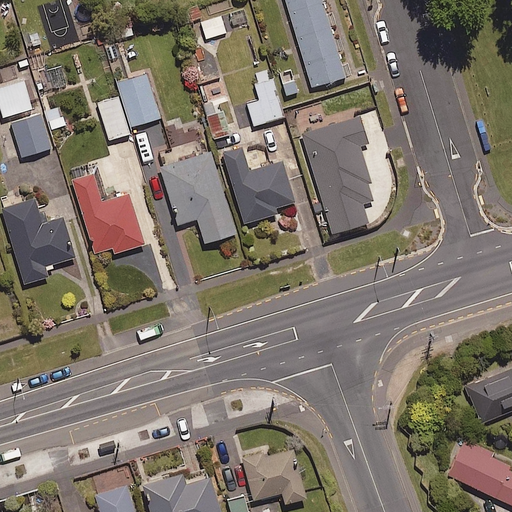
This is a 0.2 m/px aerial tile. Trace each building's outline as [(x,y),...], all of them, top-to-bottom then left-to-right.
[(286,0),(313,88),(346,79),(322,0),(286,0)] [(207,40),(227,33),(221,16),(201,24),(207,40)] [(133,128),(162,118),(147,75),(118,85),(133,128)] [(0,104),(5,119),(33,110),(23,80),(0,87),(0,104)] [(255,127),(283,119),(273,80),(256,84),(261,101),(249,104),(255,127)] [(110,141),(129,135),(119,98),(99,103),(110,141)] [(23,158),(55,149),(45,115),(14,124),(23,158)] [(215,141),(230,136),(224,115),(209,119),(215,141)] [(360,151),(370,148),(361,118),(304,135),(334,235),(369,225),(363,206),(375,202),(360,151)] [(283,164),(250,174),(243,150),(226,155),(247,225),(297,210),(283,164)] [(207,245),(238,235),(212,154),(163,169),(181,225),(199,220),(207,245)] [(129,196),(104,204),(95,176),(74,182),(97,254),(114,248),(116,255),(145,245),(129,196)] [(65,219),(45,225),(38,200),(4,209),(25,285),(49,278),(46,268),(76,259),(65,219)] [(478,418),(511,404),(511,361),(463,381),(478,418)] [(511,466),(506,464),(510,455),(462,433),(445,470),(511,500),(511,466)] [(281,497),(301,493),(291,443),(241,453),(248,493),(279,487),(281,497)] [(220,511),(207,469),(182,477),(180,468),(140,480),(149,511),(220,511)] [(134,511),(125,480),(93,490),(99,510),(93,511),(134,511)] [(229,511),(247,511),(243,493),(225,498),(229,511)]
